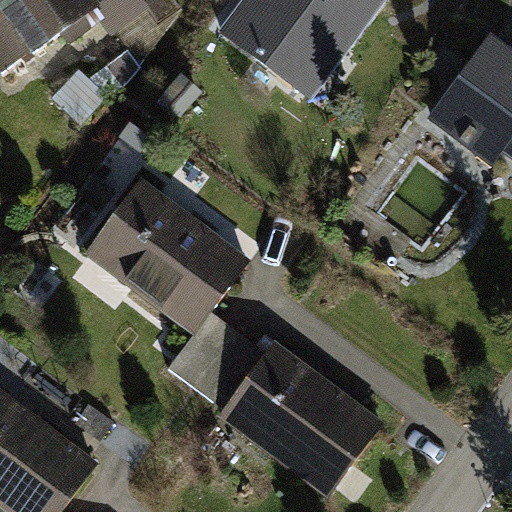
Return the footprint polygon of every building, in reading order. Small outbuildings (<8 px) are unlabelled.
[(96,0),(0,0),(0,66),(3,71),(99,4),(96,0)] [(129,0),(141,23),(178,4),(176,0),(129,0)] [(248,0),(228,29),(319,92),(382,0),(248,0)] [(511,54),(483,34),(422,117),(457,143),(444,160),(479,185),(501,155),(511,163),(511,54)] [(217,324),(255,271),(134,184),(81,257),(203,344),(217,324)] [(217,324),(203,344),(180,376),(225,408),(213,425),(333,511),(390,433),(281,355),(274,365),(217,324)] [(65,511),(101,462),(0,389),(0,500),(16,511),(65,511)]
